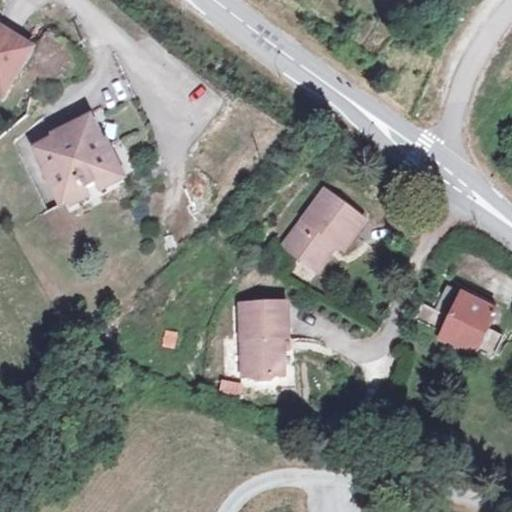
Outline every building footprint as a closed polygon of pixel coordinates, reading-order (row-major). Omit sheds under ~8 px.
[(0,31),(0,84),(3,87),(28,50),(0,31)] [(96,184),(117,173),(105,148),(94,153),(90,144),(98,139),(90,122),(85,113),(61,125),(62,130),(37,141),(49,164),(55,159),(58,168),(48,173),(60,198),(85,185),(82,178),(92,175),(96,184)] [(314,275),(334,249),(342,254),(364,225),(326,193),(282,249),(314,275)] [(449,288),(436,306),(426,300),(417,315),(443,332),(439,338),(475,359),(476,354),(491,361),(501,345),(487,336),(497,316),(449,288)] [(255,382),(257,384),(258,385),(268,386),(273,383),(278,378),(283,377),(282,342),(289,340),(288,303),(240,307),(243,382),(255,382)] [(240,399),(243,384),(220,379),(217,394),(240,399)]
